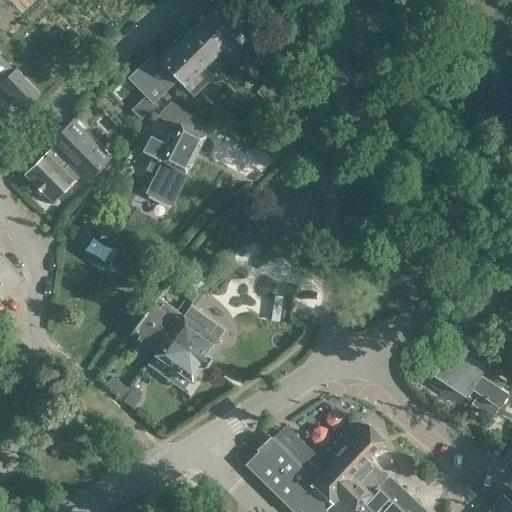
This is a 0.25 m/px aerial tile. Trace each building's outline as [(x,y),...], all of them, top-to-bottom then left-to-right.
[(200,22),(197,25),(195,28),(191,24),(187,28),(215,55),(241,29),(213,1),(196,18),(200,22)] [(161,61),(162,62),(179,79),(172,85),(179,92),(185,85),(194,94),(210,78),(201,69),(215,55),(187,28),(182,33),(185,37),(161,61)] [(0,84),(22,108),(36,96),(0,57),(0,84)] [(150,59),(140,69),(130,79),(154,103),(172,85),(179,79),(162,62),(158,66),(150,59)] [(202,137),(209,125),(169,105),(156,117),(179,128),(174,137),(170,135),(165,144),(150,137),(143,151),(154,157),(148,170),(156,175),(147,194),(172,206),(188,174),(186,173),(203,138),(202,137)] [(50,144),(53,146),(80,174),(88,181),(110,159),(72,122),(50,144)] [(52,202),(80,174),(53,146),(25,174),(52,202)] [(76,236),(82,242),(95,228),(89,221),(76,236)] [(0,301),(23,280),(0,254),(0,301)] [(158,298),(145,315),(170,334),(182,316),(158,298)] [(170,334),(145,315),(130,335),(156,354),(170,334)] [(170,334),(177,339),(209,363),(213,358),(211,357),(221,343),(219,341),(223,335),(202,319),(197,325),(183,315),(182,316),(170,334)] [(209,363),(177,339),(170,334),(156,354),(155,355),(168,365),(164,371),(185,387),(191,380),(193,382),(204,367),(205,369),(209,363)] [(472,390),(482,375),(479,373),(484,366),(469,357),(475,348),(459,337),(429,384),(460,404),(470,388),(472,390)] [(472,390),(473,390),(478,394),(472,404),(491,417),(507,392),(500,388),(505,380),(489,370),(484,377),(482,376),(482,375),(472,390)] [(104,385),(120,397),(126,389),(110,377),(104,385)] [(141,392),(133,387),(123,401),(133,408),(139,402),(141,392)] [(511,410),(505,407),(501,416),(511,421),(511,410)] [(246,464),(295,511),(299,507),(304,511),(402,511),(377,487),(386,478),(366,459),(384,441),(369,426),(314,480),(270,436),(257,450),(259,452),(246,464)] [(511,511),(511,506),(499,495),(483,511),(511,511)]
